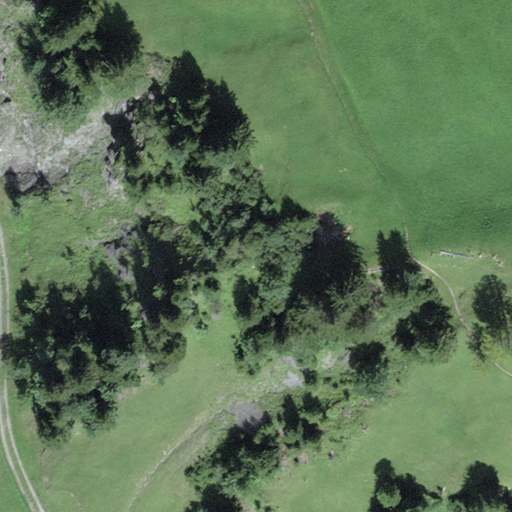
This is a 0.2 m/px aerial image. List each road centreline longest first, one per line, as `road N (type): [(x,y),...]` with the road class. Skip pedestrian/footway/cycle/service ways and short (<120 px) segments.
road 1 (track): [(0,261),(2,405),(39,511)]
road 2 (track): [(403,187),(367,136),(302,0)]
